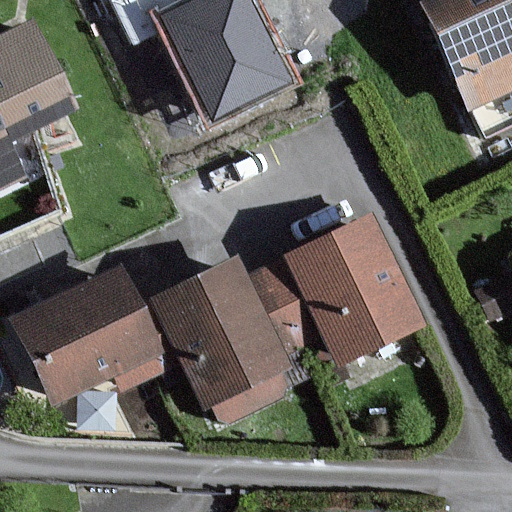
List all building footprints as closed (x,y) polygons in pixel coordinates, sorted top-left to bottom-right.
[(98,0),(116,39),(200,0),(98,0)] [(511,0),(433,0),(428,2),(470,102),(511,84),(511,0)] [(0,40),(0,184),(19,175),(2,139),(70,106),(30,25),(0,40)] [(287,257),(323,334),(335,359),(419,320),(371,218),(287,257)] [(287,257),(246,276),(282,353),(323,334),(287,257)] [(238,259),(153,299),(203,406),(216,399),(226,421),(283,394),(274,374),(288,368),(282,353),(246,276),(238,259)] [(120,268),(15,318),(54,399),(114,371),(122,389),(177,363),(149,307),(140,311),(120,268)]
